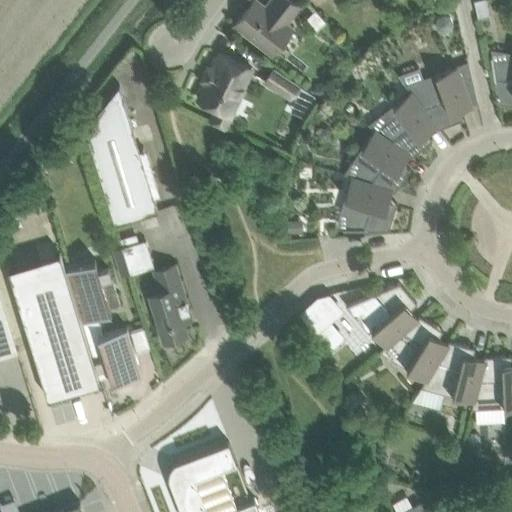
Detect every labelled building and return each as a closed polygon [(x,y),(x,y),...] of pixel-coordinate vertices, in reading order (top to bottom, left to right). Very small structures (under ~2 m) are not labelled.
[(257,0),(254,0),(235,24),(272,54),(292,28),(286,23),(299,6),(292,0),(270,0),(272,2),(267,8),(257,0)] [(489,14),(486,0),(473,0),(478,17),(489,14)] [(316,30),(326,21),(315,10),(305,19),(316,30)] [(511,51),(491,48),(492,56),(490,56),(497,101),(511,103),(511,51)] [(220,52),(198,98),(217,107),(211,120),(223,126),(251,67),(220,52)] [(405,84),(410,90),(438,127),(463,118),(463,116),(455,119),(452,113),(472,105),(471,104),(478,101),(468,60),(405,84)] [(265,80),(290,96),(299,83),(274,66),(265,80)] [(158,210),(153,195),(160,193),(146,148),(140,150),(120,84),(85,125),(115,223),(158,210)] [(438,127),(410,90),(393,104),(368,124),(374,128),(412,155),(432,139),(432,138),(425,143),(421,137),(436,125),(438,127)] [(343,173),(351,175),(395,189),(410,168),(409,167),(404,174),(398,170),(409,154),(411,155),(412,155),(374,128),(361,146),(362,147),(343,173)] [(395,189),(351,175),(344,197),(345,197),(335,227),(343,227),(343,228),(389,228),(397,202),(396,202),(393,210),(386,208),(392,189),(394,190),(395,189)] [(146,240),(122,246),(130,273),(153,266),(146,240)] [(59,252),(8,268),(48,397),(50,397),(49,393),(96,378),(98,382),(100,381),(59,252)] [(66,267),(100,377),(110,374),(112,380),(112,382),(141,373),(127,326),(103,333),(97,314),(111,310),(110,306),(120,303),(112,277),(111,277),(108,267),(99,270),(95,259),(66,267)] [(182,316),(190,314),(174,261),(152,268),(159,288),(149,291),(164,339),(187,332),(182,316)] [(411,297),(416,303),(417,302),(399,282),(357,300),(358,301),(346,306),(368,332),(372,329),(385,345),(420,315),(418,316),(405,301),(411,297)] [(0,353),(17,348),(0,292),(0,353)] [(317,295),(299,312),(313,332),(339,309),(325,293),(317,295)] [(406,367),(425,379),(449,340),(447,342),(431,332),(435,325),(442,330),(442,329),(420,315),(385,345),(386,345),(380,350),(406,367)] [(421,386),(473,400),(485,355),(484,355),(484,358),(465,353),(466,346),(474,348),(475,347),(449,340),(425,379),(421,386)] [(473,400),(471,408),(511,405),(511,362),(503,363),(503,356),(511,355),(511,354),(485,355),(473,400)] [(250,498),(228,440),(178,459),(175,461),(172,464),(170,467),(169,471),(169,475),(170,479),(182,511),(260,511),(255,496),(250,498)] [(426,511),(424,507),(420,500),(397,511),(426,511)] [(51,511),(84,511),(82,505),(76,502),(51,511)]
